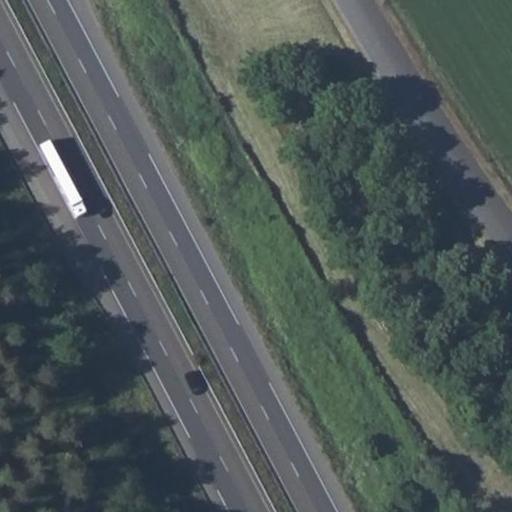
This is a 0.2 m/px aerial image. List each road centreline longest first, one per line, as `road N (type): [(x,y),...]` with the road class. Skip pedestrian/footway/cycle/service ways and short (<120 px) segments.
road 1 (motorway): [(317,511),(48,0)]
road 2 (motorway): [(0,39),(249,511)]
road 3 (unclassified): [(511,240),(425,119),(358,0)]
